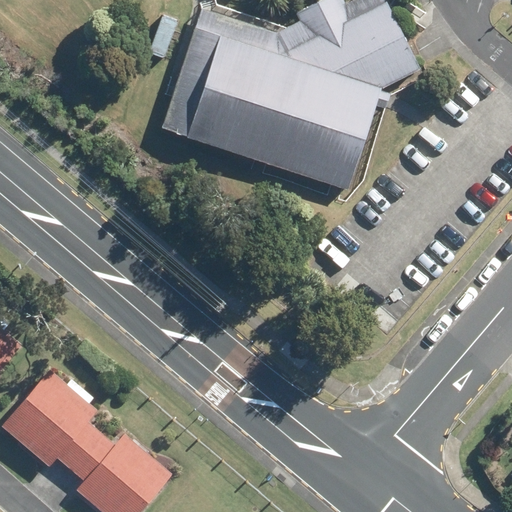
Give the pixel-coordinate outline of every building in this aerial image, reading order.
[(161,124),(345,184),(377,87),(418,66),(384,0),(348,0),(345,2),(344,0),(310,0),(293,9),(300,20),(277,32),(199,7),(161,124)] [(182,20),(166,14),(152,53),(169,59),(182,20)] [(0,364),(19,342),(0,326),(0,364)] [(85,417),(94,406),(47,366),(0,420),(0,421),(48,462),(54,455),(70,468),(101,432),(85,417)] [(101,432),(70,468),(83,479),(76,487),(105,511),(135,511),(170,472),(121,431),(113,441),(101,432)]
